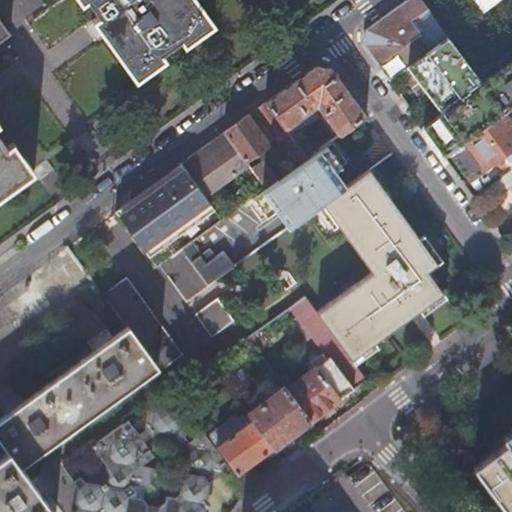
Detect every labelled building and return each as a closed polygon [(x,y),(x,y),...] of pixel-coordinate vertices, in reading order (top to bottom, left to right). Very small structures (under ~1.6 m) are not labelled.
[(183,44),(212,23),(195,0),(79,0),(81,2),(84,0),(88,0),(98,14),(93,18),(93,19),(98,26),(103,33),(135,78),(166,56),(162,52),(180,39),(183,44)] [(364,46),(378,65),(436,22),(419,0),(404,0),(374,22),(367,28),(364,46)] [(93,19),(88,23),(93,30),(98,37),(103,33),(98,26),(93,19)] [(0,39),(8,33),(0,21),(0,39)] [(388,80),(407,66),(447,37),(436,22),(378,65),(388,80)] [(504,112),(511,106),(511,61),(482,84),(447,36),(447,37),(407,66),(423,87),(442,113),(423,127),(444,157),(464,142),(504,112)] [(339,135),(365,115),(345,87),(331,67),(315,66),(264,103),(287,134),(310,118),(307,113),(317,106),(339,135)] [(301,162),(306,158),(295,144),(294,144),(287,134),(264,103),(253,111),(264,127),(259,131),(247,115),(224,132),(244,160),(273,139),(294,167),(301,162)] [(249,114),(247,115),(259,131),(264,127),(253,111),(249,114)] [(502,158),(511,150),(511,122),(504,112),(464,142),(486,170),(502,158)] [(221,183),(247,164),(244,160),(224,132),(186,159),(180,163),(204,195),(221,183)] [(0,195),(34,171),(13,143),(7,147),(0,137),(0,195)] [(345,185),(334,170),(346,161),(331,140),(306,158),(301,162),(294,167),(277,179),(268,186),(265,188),(241,205),(244,209),(254,201),(266,219),(276,212),(287,228),(320,203),(345,185)] [(252,170),(265,188),(268,186),(277,179),(263,162),(252,170)] [(173,227),(209,202),(204,195),(180,163),(145,189),(158,207),(173,227)] [(371,272),(316,312),(342,347),(351,360),(442,293),(425,270),(436,262),(367,169),(345,185),(320,203),(371,272)] [(204,195),(209,202),(226,189),(221,183),(204,195)] [(193,240),(221,220),(215,211),(187,231),(193,240)] [(511,221),(498,232),(507,243),(511,239),(511,221)] [(208,285),(233,267),(223,252),(215,258),(207,248),(198,253),(190,242),(181,249),(208,285)] [(208,285),(181,249),(158,265),(185,302),(208,285)] [(158,368),(161,373),(184,356),(126,277),(102,295),(125,326),(126,325),(135,338),(158,368)] [(233,320),(218,298),(195,315),(210,337),(233,320)] [(0,416),(0,440),(7,450),(21,468),(158,368),(135,338),(126,325),(125,326),(124,326),(111,335),(92,349),(23,400),(4,414),(0,416)] [(96,333),(86,341),(92,349),(111,335),(105,327),(96,333)] [(259,352),(248,338),(212,364),(252,419),(273,448),(278,445),(283,451),(285,449),(289,455),(300,447),(291,435),(310,421),(286,389),(283,385),(255,406),(248,397),(248,392),(233,371),(259,352)] [(286,389),(310,421),(366,379),(351,360),(342,347),(286,389)] [(7,398),(0,403),(0,408),(4,414),(23,400),(16,391),(7,398)] [(210,482),(229,468),(203,432),(188,443),(183,435),(185,434),(190,414),(180,401),(160,399),(148,408),(145,429),(146,431),(139,436),(129,422),(124,426),(97,445),(92,448),(108,470),(106,484),(102,487),(84,485),(80,480),(74,484),(78,490),(75,504),(80,511),(78,511),(203,511),(205,507),(211,502),(207,496),(210,482)] [(273,448),(252,419),(216,446),(238,475),(273,448)] [(212,428),(206,433),(210,438),(216,433),(212,428)] [(504,511),(511,511),(511,433),(502,440),(505,444),(472,469),(504,511)] [(31,482),(21,468),(7,450),(0,455),(0,511),(53,511),(45,501),(31,482)] [(41,475),(31,482),(45,501),(54,494),(48,485),(41,475)]
